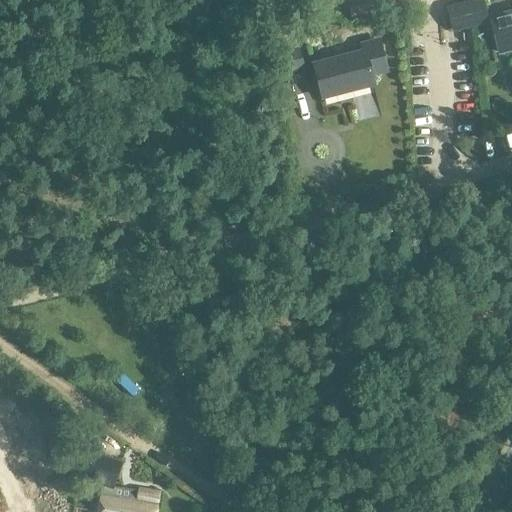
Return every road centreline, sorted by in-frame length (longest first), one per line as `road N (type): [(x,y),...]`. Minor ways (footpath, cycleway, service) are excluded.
road 1 (track): [(0,295),(434,186)]
road 2 (track): [(237,511),(0,347)]
